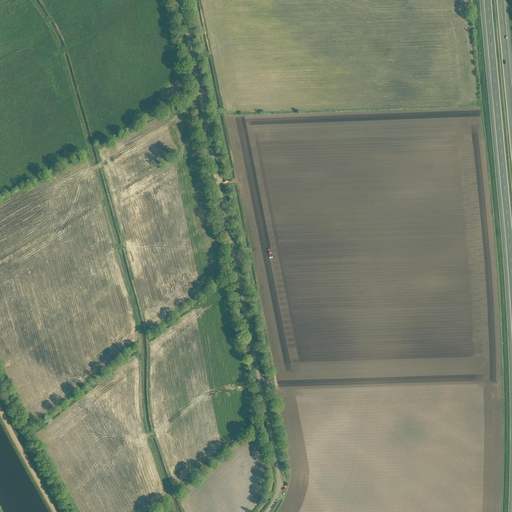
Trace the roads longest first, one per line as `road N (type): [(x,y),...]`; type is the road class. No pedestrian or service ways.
road 1 (unclassified): [(267,511),(277,472),(180,0)]
road 2 (motorway): [(487,0),(511,279)]
